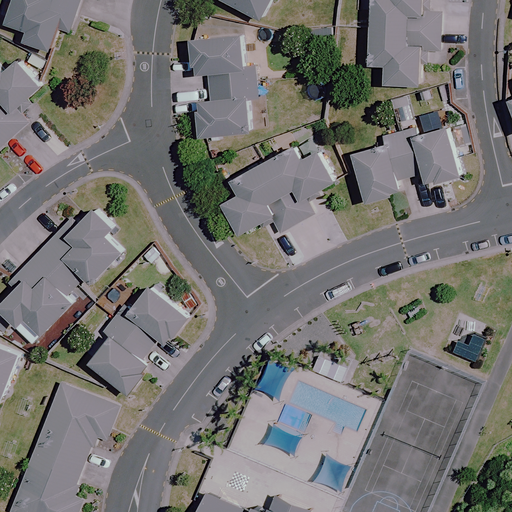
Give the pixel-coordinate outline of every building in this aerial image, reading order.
[(35,36),(60,45),(66,27),(73,30),(83,0),(23,0),(16,20),(38,27),(35,36)] [(234,0),(268,18),(278,0),(234,0)] [(431,9),(431,0),(379,0),(378,62),(393,62),(393,82),(429,84),(430,48),(445,48),(446,9),(431,9)] [(336,27),(316,29),(317,42),(337,40),(336,27)] [(253,66),(250,32),(200,36),(204,73),(214,73),(216,96),(206,97),(209,133),(259,128),(256,97),(264,96),(261,65),(253,66)] [(0,141),(4,146),(34,120),(23,107),(48,84),(26,59),(11,72),(1,60),(0,60),(0,141)] [(390,143),(360,151),(374,200),(411,189),(408,177),(434,170),(437,182),(470,172),(456,124),(422,133),(420,125),(387,134),(390,143)] [(249,193),(230,204),(246,234),(278,216),(286,230),(319,212),(312,199),(344,182),(326,149),(310,158),(303,144),(240,178),(249,193)] [(21,288),(7,302),(28,322),(32,318),(49,335),(84,299),(76,291),(92,275),(100,283),(138,243),(122,227),(101,206),(84,223),(75,215),(12,280),(21,288)] [(199,312),(159,283),(140,308),(132,302),(111,330),(119,336),(98,363),(137,393),(160,363),(152,356),(168,335),(177,341),(199,312)] [(0,423),(1,420),(0,419),(0,397),(9,401),(28,351),(0,340),(0,423)] [(351,368),(321,355),(316,368),(345,381),(351,368)] [(66,382),(16,509),(22,511),(82,511),(89,496),(82,493),(105,435),(112,438),(125,405),(66,382)] [(260,511),(213,490),(203,511),(315,511),(318,507),(283,492),(276,509),(263,503),(260,511)]
